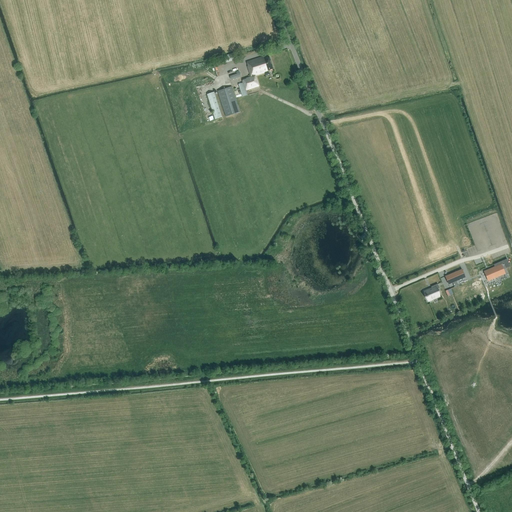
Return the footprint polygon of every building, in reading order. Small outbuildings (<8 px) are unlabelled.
[(238,59),(236,52),(224,56),(226,63),(238,59)] [(273,69),(272,64),(269,55),(268,56),(267,55),(247,62),(246,63),(250,75),(248,76),(249,78),(242,80),(243,83),(238,85),(242,97),(247,95),(245,91),(259,86),(256,76),(265,73),(266,76),(269,75),(268,71),(273,69)] [(231,87),(218,91),(226,116),(239,112),(231,87)] [(207,95),(215,120),(222,118),(214,93),(207,95)] [(494,267),(484,272),(488,281),(505,274),(503,269),(510,266),(507,259),(493,265),(494,267)] [(445,276),(448,284),(465,277),(462,269),(445,276)] [(432,288),(424,291),(426,296),(426,297),(427,297),(428,301),(439,296),(436,289),(439,288),(437,284),(431,287),(432,288)]
